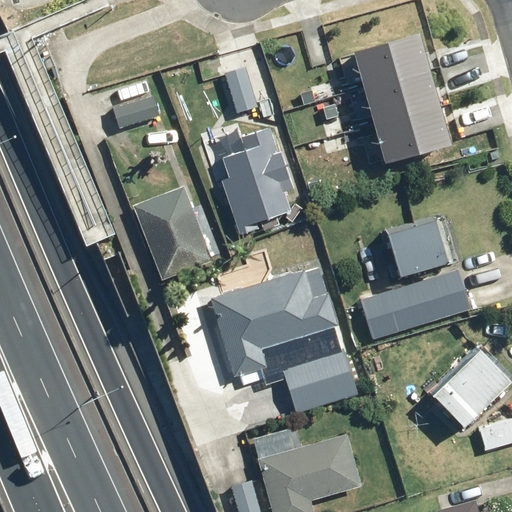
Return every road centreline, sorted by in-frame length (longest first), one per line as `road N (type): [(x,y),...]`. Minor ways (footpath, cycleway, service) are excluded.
road 1 (motorway): [(0,103),(187,511)]
road 2 (motorway): [(0,285),(100,511)]
